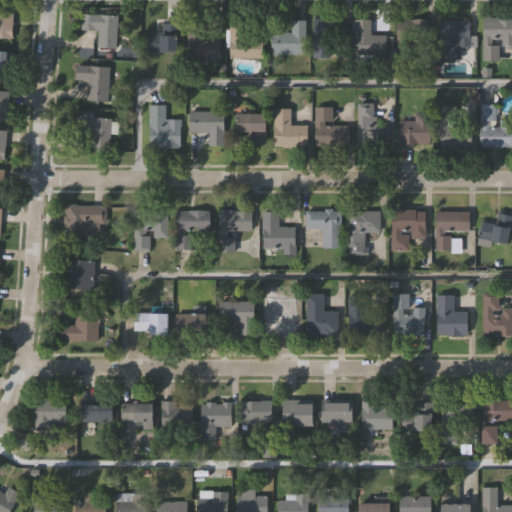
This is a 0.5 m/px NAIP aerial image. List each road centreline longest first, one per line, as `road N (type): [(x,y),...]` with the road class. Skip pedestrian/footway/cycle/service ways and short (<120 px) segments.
road 1 (residential): [(511,367),(18,366)]
road 2 (residential): [(511,179),(36,180)]
road 3 (residential): [(49,0),(23,345),(0,417)]
